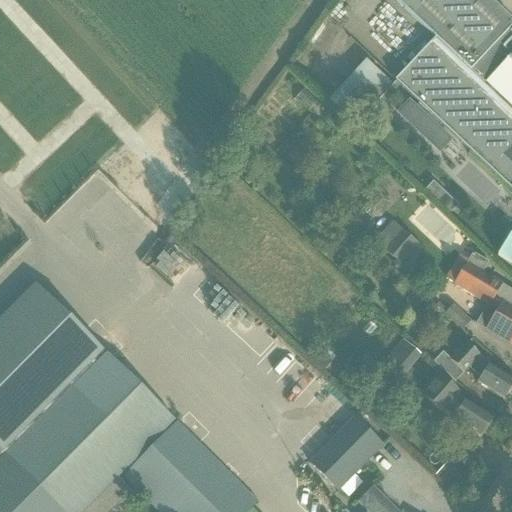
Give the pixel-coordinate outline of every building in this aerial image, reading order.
[(511,22),(487,0),(397,0),(395,3),(434,39),(394,81),(511,192),(511,191),(511,22)] [(336,109),(364,131),(399,86),(370,64),(336,109)] [(312,96),(305,102),(314,116),(322,110),(312,96)] [(397,115),(438,154),(451,141),(409,102),(397,115)] [(303,168),(296,175),(305,183),(311,176),(303,168)] [(424,192),(432,200),(449,215),(458,206),(441,191),(433,183),(424,192)] [(416,225),(451,250),(465,231),(430,205),(416,225)] [(391,222),(373,243),(403,269),(421,248),(391,222)] [(511,265),(511,236),(510,236),(497,257),(511,265)] [(471,256),(453,286),(487,306),(476,324),(485,329),(484,330),(495,337),(511,346),(511,309),(511,308),(511,306),(511,292),(502,286),(482,274),(489,264),(472,254),(471,256)] [(149,282),(164,296),(175,284),(160,270),(149,282)] [(46,297),(0,343),(0,450),(6,456),(106,354),(47,296),(46,297)] [(413,323),(423,332),(441,311),(430,302),(413,323)] [(470,322),(452,306),(444,316),(462,331),(470,322)] [(229,363),(253,342),(230,316),(206,337),(229,363)] [(402,341),(382,364),(398,378),(418,355),(402,341)] [(511,387),(511,380),(488,365),(467,345),(451,361),(443,353),(433,363),(455,383),(468,368),(480,379),(476,384),(487,390),(504,401),(511,387)] [(323,363),(336,370),(342,358),(329,351),(323,363)] [(106,354),(6,456),(62,511),(90,511),(123,479),(166,436),(163,433),(174,422),(106,354)] [(465,402),(458,396),(460,394),(438,376),(421,395),(442,414),(447,409),(456,415),(453,420),(480,438),(492,419),(465,402)] [(377,401),(369,409),(378,418),(386,409),(377,401)] [(383,447),(353,418),(308,464),(337,493),(383,447)] [(247,511),(168,433),(123,479),(131,487),(156,511),(250,511),(248,511),(247,511)] [(0,511),(62,511),(6,456),(0,450),(0,511)] [(441,481),(460,498),(473,484),(454,467),(441,481)] [(396,511),(372,488),(357,504),(365,511),(396,511)] [(320,511),(335,511),(320,494),(311,501),(320,511)]
